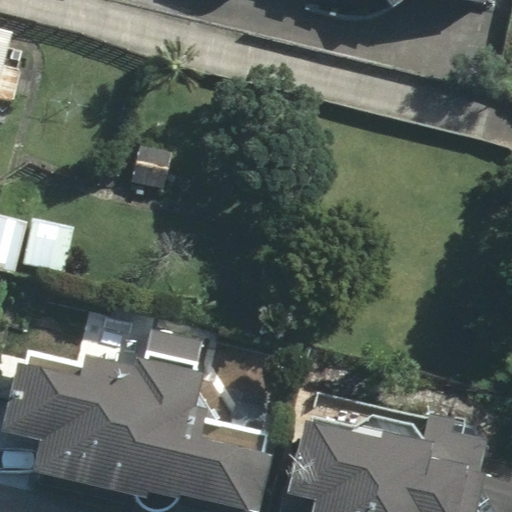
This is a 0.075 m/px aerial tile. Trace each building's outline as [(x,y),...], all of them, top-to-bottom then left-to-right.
[(478,0),(423,0),(476,12),(478,0)] [(0,274),(25,281),(39,228),(0,218),(0,89),(11,48),(0,45),(0,274)] [(179,155),(132,143),(119,189),(167,202),(179,155)] [(190,391),(74,365),(69,389),(8,376),(0,412),(0,442),(30,449),(24,476),(186,511),(243,511),(261,433),(185,417),(190,391)] [(506,511),(511,488),(468,479),(475,449),(440,442),(444,426),(421,421),(413,457),(289,431),(271,511),(506,511)]
